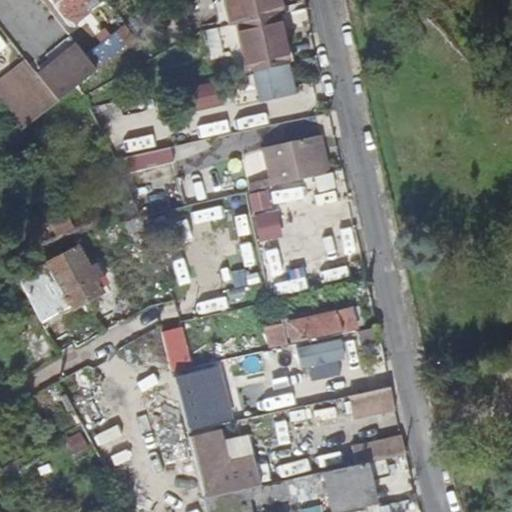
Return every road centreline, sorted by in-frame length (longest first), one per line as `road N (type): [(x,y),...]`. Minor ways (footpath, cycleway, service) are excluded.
road 1 (residential): [(324,0),(365,205),(443,511)]
road 2 (unknown): [(97,352),(164,506)]
